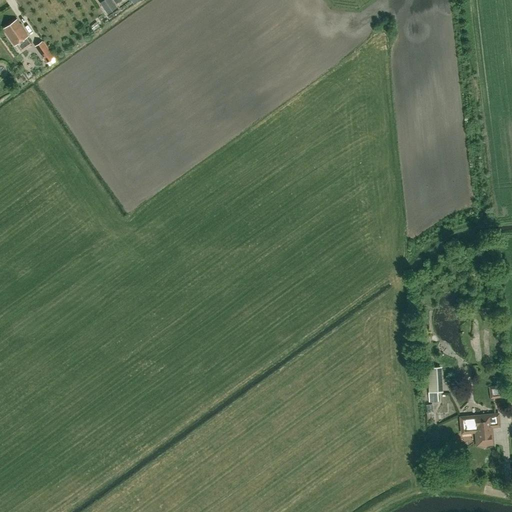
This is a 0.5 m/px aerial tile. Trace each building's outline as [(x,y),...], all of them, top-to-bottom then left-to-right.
[(117,8),(111,0),(103,0),(99,3),(107,15),(117,8)] [(32,43),(28,37),(17,20),(3,29),(14,46),(19,43),(23,49),(32,43)] [(49,65),(55,61),(54,58),(42,41),(34,46),(47,64),(49,65)] [(441,367),(427,368),(429,402),(438,402),(438,392),(442,392),(441,367)] [(495,387),(496,402),(507,401),(506,386),(495,387)] [(498,414),(473,417),(460,418),(461,433),(475,432),(476,441),(485,448),(487,444),(492,444),(491,427),(500,427),(498,414)]
